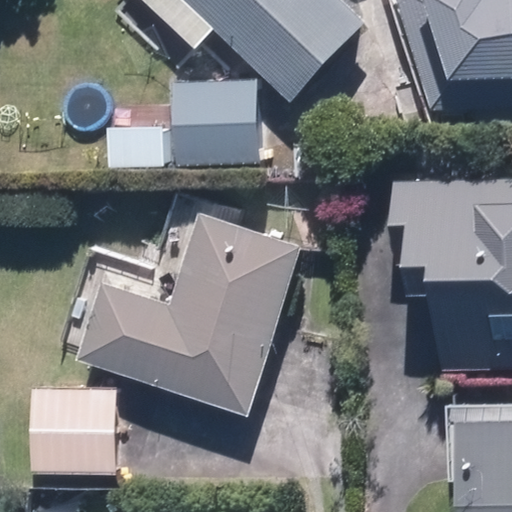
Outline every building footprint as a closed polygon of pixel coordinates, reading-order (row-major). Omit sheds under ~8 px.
[(358,0),(199,0),(303,97),(378,18),(358,0)] [(511,0),(409,0),(444,110),(511,106),(511,0)] [(271,157),(270,76),(185,77),(186,158),(271,157)] [(177,166),(176,102),(115,103),(115,167),(177,166)] [(426,285),(449,285),(450,364),(511,362),(511,173),(403,176),(405,257),(426,257),(426,285)] [(217,202),(183,300),(116,277),(90,352),(259,410),(319,236),(217,202)] [(127,385),(41,384),(40,463),(126,464),(127,385)] [(511,511),(511,408),(473,410),(474,511),(511,511)]
